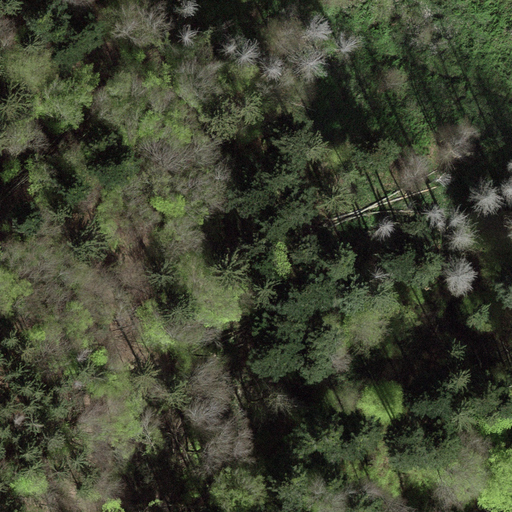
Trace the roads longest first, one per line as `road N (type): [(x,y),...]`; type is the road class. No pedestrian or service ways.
road 1 (track): [(92,0),(121,60),(192,122),(218,170),(235,254),(228,360),(240,420)]
road 2 (track): [(511,96),(270,0)]
